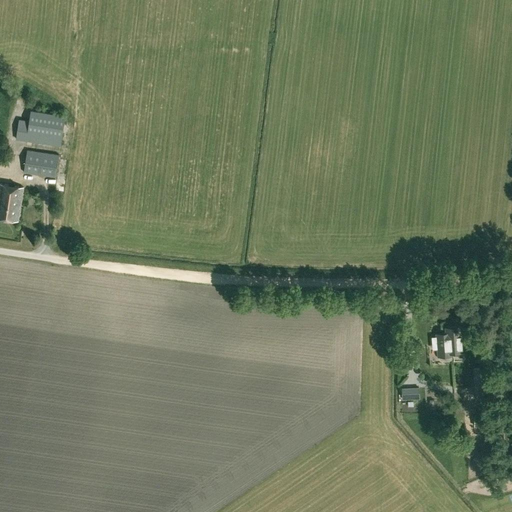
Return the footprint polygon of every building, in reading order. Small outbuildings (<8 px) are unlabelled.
[(16,139),(60,145),(65,115),(31,110),(30,121),(19,119),(16,139)] [(55,177),(59,154),(27,150),(24,172),(55,177)] [(0,217),(6,219),(18,220),(23,187),(0,183),(0,217)] [(452,355),(452,353),(463,352),(462,342),(460,326),(446,327),(446,333),(436,334),(438,356),(440,356),(439,358),(440,360),(442,361),(449,360),(451,359),(452,357),(451,355),(452,355)] [(474,368),(476,398),(488,397),(487,367),(474,368)] [(487,415),(475,414),(474,427),(487,427),(487,415)]
